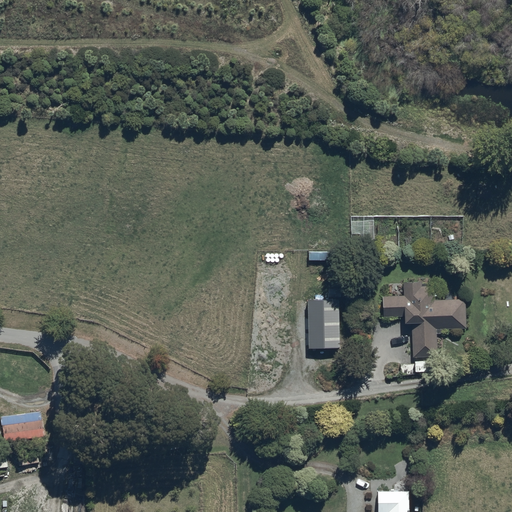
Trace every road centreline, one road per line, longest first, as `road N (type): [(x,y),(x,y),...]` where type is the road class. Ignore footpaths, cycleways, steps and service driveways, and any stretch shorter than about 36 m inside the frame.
road 1 (track): [(0,42),(215,48),(322,83)]
road 2 (track): [(511,153),(399,133),(354,115),(322,83)]
